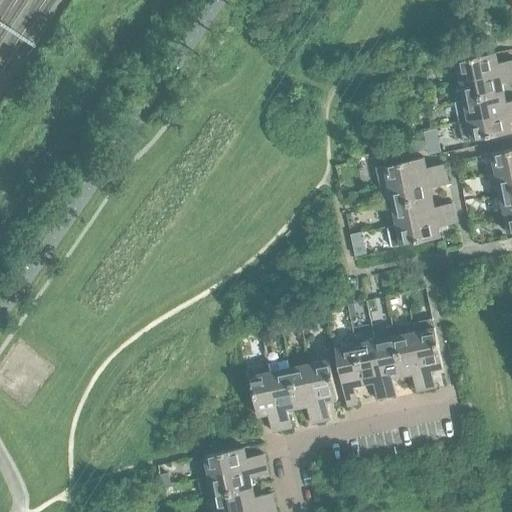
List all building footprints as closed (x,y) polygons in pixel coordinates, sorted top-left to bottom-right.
[(460,81),(511,70),(511,59),(498,63),(495,52),(456,61),(460,81)] [(511,80),(511,70),(460,81),(464,100),(503,92),(502,83),(511,80)] [(464,100),(454,102),(458,122),(511,110),(511,100),(506,102),(503,92),(464,100)] [(511,110),(458,122),(462,142),(511,132),(509,122),(511,121),(511,110)] [(438,152),(434,130),(422,133),(426,155),(438,152)] [(496,174),(511,170),(511,149),(492,154),(496,174)] [(389,186),(445,174),(443,165),(426,168),(424,158),(384,166),(376,167),(380,188),(389,186)] [(511,170),(496,174),(500,194),(511,191),(511,170)] [(448,185),(445,174),(389,186),(393,206),(432,197),(431,189),(448,185)] [(511,191),(500,194),(504,213),(511,211),(511,191)] [(432,197),(393,206),(397,225),(453,213),(451,203),(435,207),(432,197)] [(453,213),(397,225),(398,226),(388,228),(393,247),(441,237),(439,227),(456,223),(453,213)] [(415,333),(427,391),(437,388),(434,371),(443,369),(435,328),(433,318),(414,323),(415,333)] [(376,341),(374,332),(355,336),(356,345),(365,386),(374,384),(378,401),(388,399),(376,341)] [(415,333),(395,337),(404,377),(413,375),(417,393),(427,391),(415,333)] [(395,337),(376,341),(388,399),(398,396),(394,379),(404,377),(395,337)] [(365,386),(356,345),(336,350),(348,407),(359,405),(355,388),(365,386)] [(330,360),(310,365),(322,422),(332,420),(328,402),(338,400),(330,360)] [(283,431),(271,373),(270,373),(268,363),(248,367),(259,417),(270,415),(273,433),(283,431)] [(322,422),(310,365),(290,369),(299,409),(308,407),(312,425),(322,422)] [(290,369),(271,373),(283,431),(293,428),(290,411),(299,409),(290,369)] [(209,478),(268,465),(266,455),(248,459),(246,448),(205,457),(209,478)] [(268,465),(209,478),(213,497),(254,488),(252,479),(270,475),(268,465)] [(173,472),(161,474),(163,485),(176,483),(173,472)] [(254,488),(213,497),(216,511),(238,511),(276,504),(274,494),(256,498),(254,488)]
